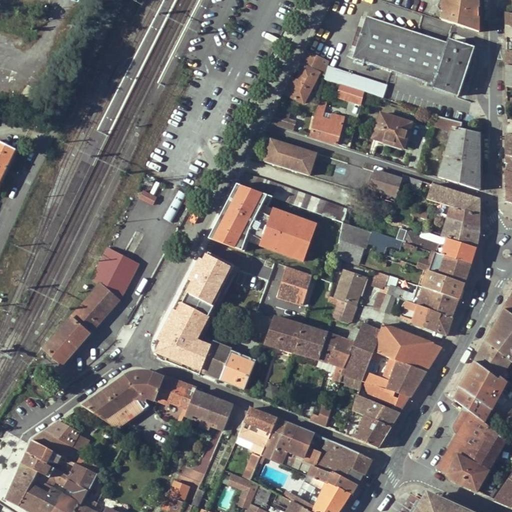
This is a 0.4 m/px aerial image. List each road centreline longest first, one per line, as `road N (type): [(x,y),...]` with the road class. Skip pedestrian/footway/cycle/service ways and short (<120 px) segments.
road 1 (residential): [(394,460),(130,353)]
road 2 (unclassified): [(0,237),(115,0)]
road 3 (residential): [(130,353),(256,123)]
road 4 (residential): [(493,196),(256,123)]
road 5 (residential): [(493,196),(493,0)]
road 6 (residential): [(0,483),(27,430),(130,353)]
road 7 (unknown): [(493,43),(355,1)]
road 8 (residential): [(256,123),(320,0)]
road 9 (secondary): [(458,348),(394,460)]
road 10 (residential): [(511,508),(394,460)]
road 11 (unknown): [(237,157),(349,203)]
